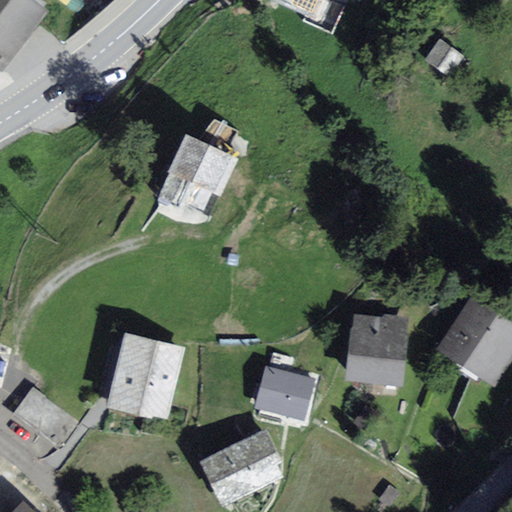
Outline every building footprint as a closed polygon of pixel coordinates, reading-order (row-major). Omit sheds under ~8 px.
[(0,0),(0,66),(42,10),(28,0),(0,0)] [(469,52),(443,38),(430,60),(456,75),(469,52)] [(243,155),(191,129),(174,169),(224,192),(243,155)] [(511,362),(511,320),(473,294),(439,344),(498,383),(511,362)] [(408,316),(355,313),(351,380),(405,383),(408,316)] [(185,341),(126,328),(109,403),(168,417),(185,341)] [(314,373),(265,365),(257,411),(307,419),(314,373)] [(286,457),(264,421),(202,457),(231,507),(286,475),(279,462),(286,457)] [(34,511),(15,495),(0,511),(34,511)]
